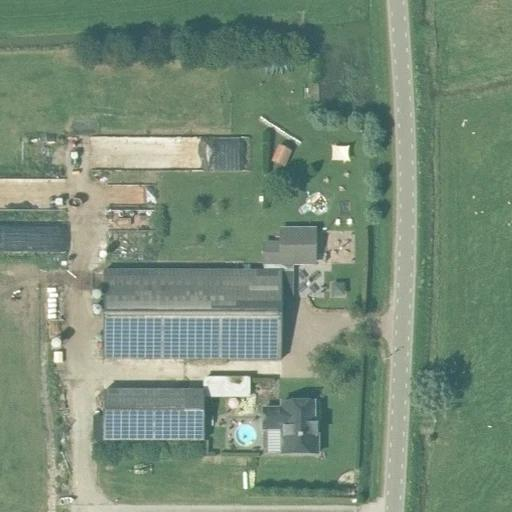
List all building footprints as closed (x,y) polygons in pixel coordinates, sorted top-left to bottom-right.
[(278,146),(271,162),(284,168),(291,151),(278,146)] [(60,166),(60,151),(30,152),(31,167),(60,166)] [(107,228),(131,229),(132,213),(108,211),(107,228)] [(263,243),(263,263),(263,270),(103,269),(104,360),(281,361),(281,270),(292,270),(292,263),(315,263),(315,228),(278,228),(278,243),(263,243)] [(291,296),(324,297),(325,272),(291,271),(291,296)] [(103,441),(184,441),(203,441),(204,393),(186,393),(103,392),(103,441)] [(260,408),(260,428),(281,428),(281,453),(317,453),(317,434),(313,434),(313,402),(281,402),(281,408),(260,408)]
